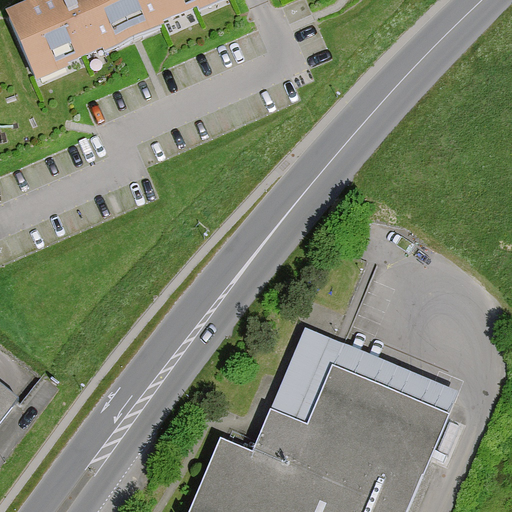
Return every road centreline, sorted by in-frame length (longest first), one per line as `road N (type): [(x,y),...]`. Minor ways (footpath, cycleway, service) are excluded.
road 1 (secondary): [(227,289),(390,92),(481,0)]
road 2 (secondary): [(227,289),(42,511)]
road 3 (secondary): [(78,511),(227,289)]
